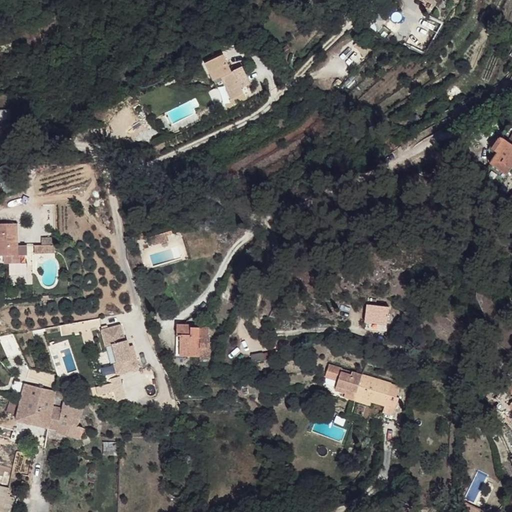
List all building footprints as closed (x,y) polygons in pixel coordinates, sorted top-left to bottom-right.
[(224,54),(208,62),(217,80),(225,76),(234,72),(224,54)] [(234,72),(225,76),(236,98),(247,93),(237,70),(234,72)] [(0,122),(9,122),(8,107),(0,107),(0,122)] [(503,174),(511,164),(511,141),(500,131),(479,154),(503,174)] [(486,193),(476,201),(488,217),(509,199),(492,179),(482,188),(486,193)] [(0,263),(3,263),(3,258),(18,258),(27,257),(27,247),(17,248),(17,225),(0,225),(0,263)] [(174,234),(150,241),(152,249),(173,243),(171,239),(175,237),(174,234)] [(41,247),(34,247),(34,254),(42,254),(54,254),(54,240),(41,240),(41,247)] [(18,258),(3,258),(3,263),(3,267),(18,266),(18,258)] [(340,292),(340,299),(349,301),(350,294),(340,292)] [(349,301),(340,299),(336,316),(358,320),(362,303),(349,301)] [(363,320),(386,321),(388,304),(364,302),(363,320)] [(124,339),(119,323),(101,329),(106,345),(112,343),(118,361),(122,360),(125,370),(140,366),(134,348),(129,345),(128,342),(126,338),(124,339)] [(191,328),(176,328),(176,339),(180,338),(180,354),(189,354),(191,350),(200,350),(199,341),(207,340),(208,330),(191,330),(191,328)] [(350,366),(339,362),(333,377),(353,385),(361,366),(351,361),(350,366)] [(389,378),(361,366),(353,385),(370,392),(381,397),(389,378)] [(353,385),(333,377),(332,379),(336,382),(352,388),(353,385)] [(398,381),(389,378),(381,397),(387,399),(383,408),(380,415),(391,419),(398,401),(392,398),(398,381)] [(56,391),(25,384),(24,393),(18,393),(17,398),(11,398),(7,413),(18,416),(18,421),(57,430),(57,432),(68,435),(68,431),(83,434),(84,427),(80,426),(84,408),(63,403),(62,410),(52,407),(56,391)] [(370,392),(353,385),(352,388),(368,395),(370,392)] [(387,399),(381,397),(377,405),(383,408),(387,399)] [(496,405),(493,411),(505,418),(511,428),(511,410),(511,408),(495,398),(491,402),(496,405)] [(0,511),(10,511),(14,496),(6,494),(8,487),(0,484),(0,511)]
